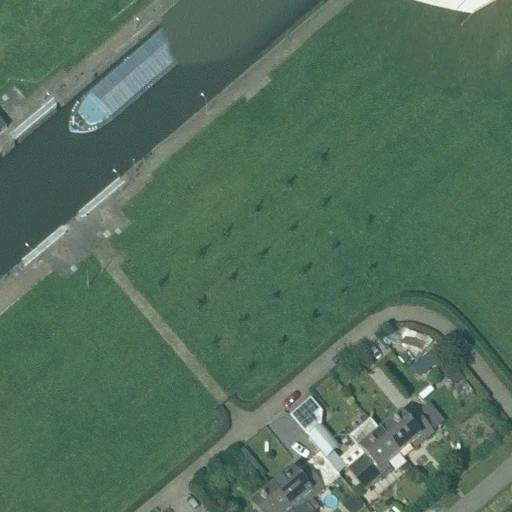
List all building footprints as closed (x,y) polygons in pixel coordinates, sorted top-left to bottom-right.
[(449,363),(439,370),(452,388),(462,380),(449,363)] [(433,436),(416,415),(406,423),(401,418),(380,435),(399,458),(412,447),(415,451),(433,436)] [(364,459),(355,467),(347,473),(364,494),(390,472),(387,468),(399,458),(380,435),(370,423),(349,440),(364,459)] [(325,461),(338,450),(321,429),(308,440),(325,461)] [(310,511),(306,506),(339,478),(319,455),(306,466),(307,471),(297,479),(292,473),(271,491),(289,511),(310,511)] [(289,511),(271,491),(250,508),(253,511),(289,511)] [(346,511),(360,511),(364,509),(353,497),(342,507),(346,511)]
